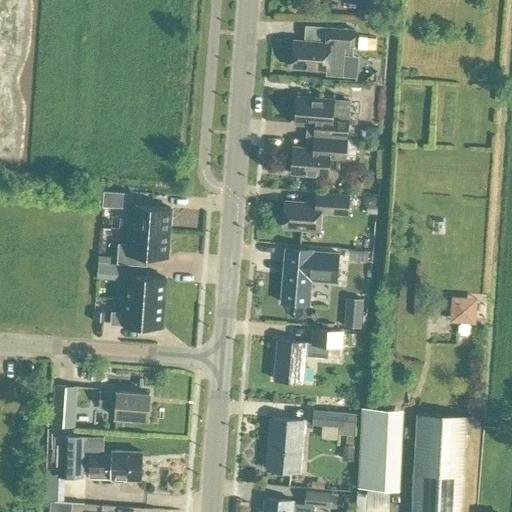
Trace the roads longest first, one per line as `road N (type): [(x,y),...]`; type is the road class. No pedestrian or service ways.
road 1 (secondary): [(222,360),(248,0)]
road 2 (residential): [(222,360),(0,344)]
road 3 (secondary): [(210,511),(222,360)]
